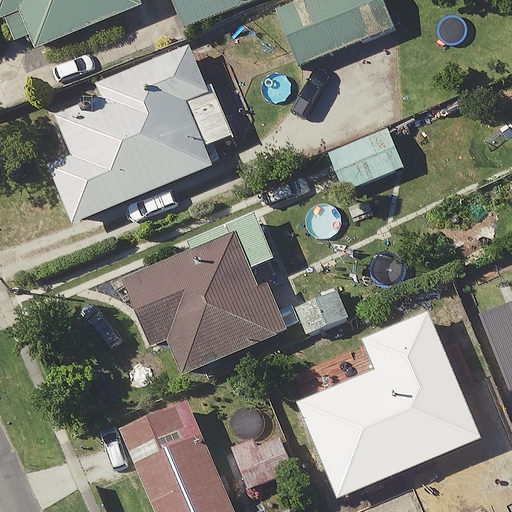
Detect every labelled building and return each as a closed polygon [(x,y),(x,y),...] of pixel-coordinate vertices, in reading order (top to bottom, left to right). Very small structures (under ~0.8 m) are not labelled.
[(0,0),(0,14),(10,10),(25,47),(132,4),(129,0),(0,0)] [(239,0),(165,0),(174,24),(239,0)] [(387,26),(377,0),(286,0),(269,7),(290,63),(387,26)] [(448,54),(435,14),(401,26),(415,66),(448,54)] [(221,135),(183,42),(70,89),(73,96),(43,108),(61,152),(39,161),(64,221),(205,162),(197,145),(221,135)] [(0,107),(21,98),(1,54),(0,54),(0,107)] [(395,168),(381,132),(322,154),(335,190),(395,168)] [(168,242),(173,253),(116,278),(158,377),(272,328),(245,265),(262,257),(242,210),(168,242)] [(343,316),(333,286),(286,304),(297,333),(343,316)] [(222,511),(179,397),(114,422),(148,511),(222,511)] [(281,473),(270,434),(222,447),(232,486),(281,473)]
